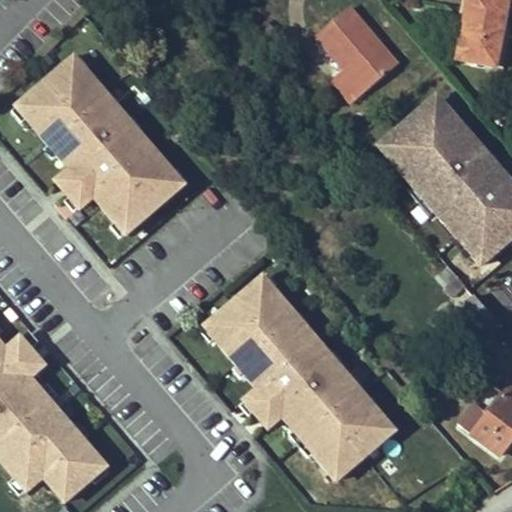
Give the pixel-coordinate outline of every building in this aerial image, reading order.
[(504,0),(465,0),(454,59),(501,67),(509,22),(501,20),(504,0)] [(342,71),(363,96),(389,73),(367,46),(374,39),(350,10),(316,39),(342,71)] [(397,67),(374,39),(367,46),(389,73),(397,67)] [(92,199),(124,237),(187,183),(74,50),(10,104),(64,167),(51,178),(79,211),(92,199)] [(350,106),(363,96),(342,71),(330,82),(350,106)] [(434,97),(428,102),(448,125),(453,120),(434,97)] [(511,226),(511,190),(489,163),(484,168),(462,142),(467,137),(453,120),(448,125),(428,102),(386,138),(405,161),(394,170),(408,186),(414,182),(436,208),(431,213),(476,266),(492,252),(487,246),(511,226)] [(489,163),(467,137),(462,142),(484,168),(489,163)] [(375,147),(394,170),(405,161),(386,138),(375,147)] [(414,182),(408,186),(431,213),(436,208),(414,182)] [(487,246),(492,252),(511,235),(511,226),(487,246)] [(398,434),(265,268),(198,322),(254,392),(229,412),(253,442),(280,421),(332,486),(398,434)] [(453,294),(462,287),(455,278),(446,286),(453,294)] [(482,341),(497,328),(470,296),(455,309),(482,341)] [(0,337),(0,472),(21,499),(39,485),(46,493),(36,501),(45,511),(69,511),(64,505),(111,468),(36,373),(48,364),(23,331),(6,345),(0,337)] [(471,404),(457,423),(497,455),(511,436),(511,384),(501,375),(491,387),(500,394),(484,415),(471,404)]
